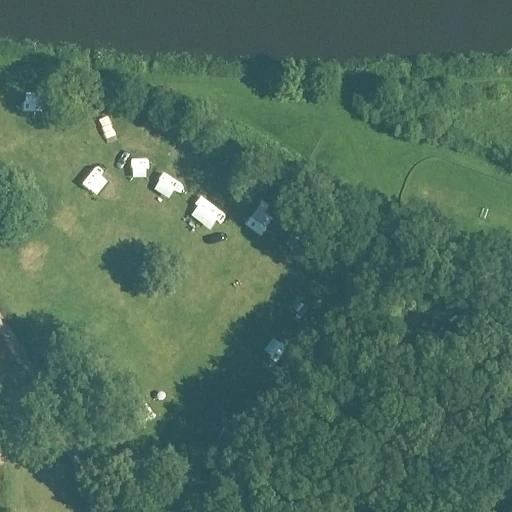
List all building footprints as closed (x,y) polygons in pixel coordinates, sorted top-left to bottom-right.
[(102,149),(119,118),(106,111),(89,142),(102,149)] [(129,150),(160,158),(164,143),(133,135),(129,150)] [(215,175),(215,156),(190,155),(189,175),(215,175)] [(100,166),(83,182),(105,206),(123,190),(100,166)] [(230,190),(217,201),(229,214),(242,203),(230,190)] [(64,204),(51,218),(71,236),(84,221),(64,204)] [(20,251),(38,267),(53,251),(35,234),(20,251)] [(135,424),(144,439),(158,431),(150,416),(135,424)] [(35,451),(10,457),(13,470),(38,465),(35,451)]
